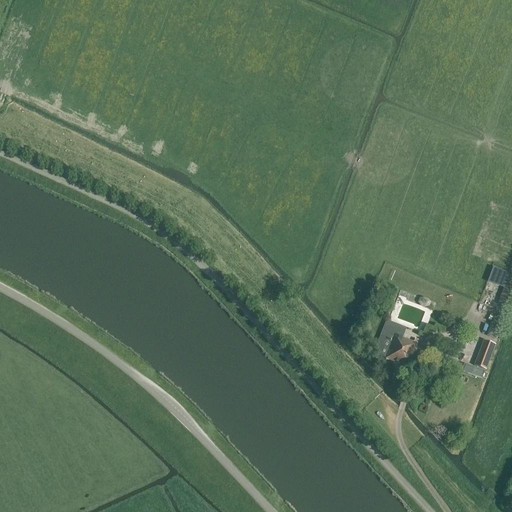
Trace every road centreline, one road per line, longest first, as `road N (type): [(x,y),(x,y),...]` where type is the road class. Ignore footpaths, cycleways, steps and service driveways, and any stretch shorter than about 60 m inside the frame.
road 1 (unclassified): [(430,511),(187,252),(149,223),(0,152)]
road 2 (tertiary): [(274,511),(152,385),(0,286)]
